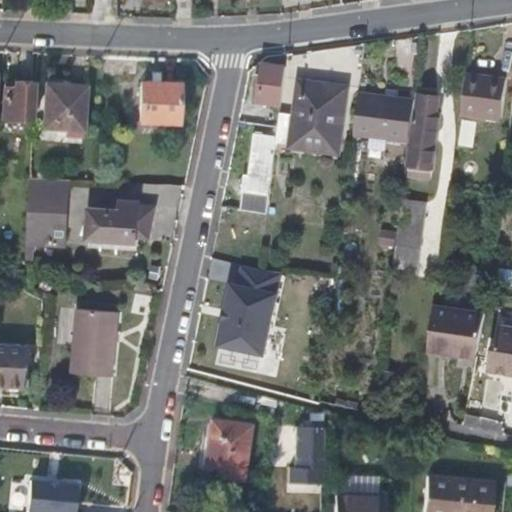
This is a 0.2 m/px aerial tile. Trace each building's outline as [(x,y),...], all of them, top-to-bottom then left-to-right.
[(283,102),(288,65),(265,62),(260,100),(283,102)] [(507,78),(491,76),(491,80),(471,77),(466,110),(502,115),(507,78)] [(297,111),(282,109),(279,126),(278,135),(277,141),(301,144),(301,136),(343,142),(351,86),(301,79),(297,111)] [(18,88),(7,88),(5,118),(33,119),(36,82),(18,81),(18,88)] [(181,83),(143,81),(142,119),(179,121),(181,83)] [(67,128),(85,129),(88,85),(49,84),(47,126),(67,128)] [(415,97),(363,89),(357,131),(409,138),(415,97)] [(440,96),(420,93),(417,119),(411,162),(414,163),(434,166),(441,112),(438,112),(440,96)] [(465,123),(463,142),(476,144),(478,125),(465,123)] [(267,211),(277,141),(278,135),(256,132),(250,174),(247,174),(245,189),(248,190),(246,209),(267,211)] [(433,175),(434,166),(414,163),(411,162),(410,173),(433,175)] [(39,177),(33,177),(29,236),(55,238),(56,223),(66,223),(69,181),(39,177)] [(95,200),(93,225),(142,229),(144,194),(125,192),(125,191),(107,189),(105,191),(104,200),(95,200)] [(144,194),(142,229),(156,230),(158,194),(144,194)] [(425,201),(400,198),(398,211),(423,214),(425,201)] [(423,214),(398,211),(395,229),(393,245),(393,246),(418,249),(423,214)] [(66,223),(56,223),(55,238),(65,239),(66,223)] [(142,229),(93,225),(93,234),(141,238),(142,229)] [(393,245),(395,229),(385,227),(382,243),(393,245)] [(260,267),(245,264),(241,284),(234,282),(221,341),(267,351),(285,269),(260,267)] [(27,268),(0,265),(0,286),(26,289),(27,268)] [(511,268),(500,268),(498,288),(511,289),(511,268)] [(56,282),(45,275),(40,284),(51,290),(56,282)] [(489,306),(437,299),(431,346),(466,351),(467,343),(481,345),(489,306)] [(83,309),(76,372),(115,377),(122,313),(83,309)] [(494,349),(489,373),(501,376),(511,378),(511,330),(504,328),(500,344),(494,349)] [(467,343),(466,351),(479,352),(481,345),(467,343)] [(24,347),(0,344),(0,386),(22,387),(24,347)] [(319,419),(326,420),(326,409),(297,402),(297,426),(318,426),(319,419)] [(254,423),(215,417),(208,470),(248,476),(254,423)] [(326,426),(326,420),(319,419),(318,426),(297,426),(296,465),(324,465),(326,426)] [(345,474),(345,492),(382,493),(383,475),(345,474)] [(428,474),(424,511),(492,511),(495,481),(428,474)] [(74,511),(79,483),(28,477),(23,511),(25,511),(74,511)] [(336,511),(387,511),(388,493),(382,493),(345,492),(338,492),(336,511)]
